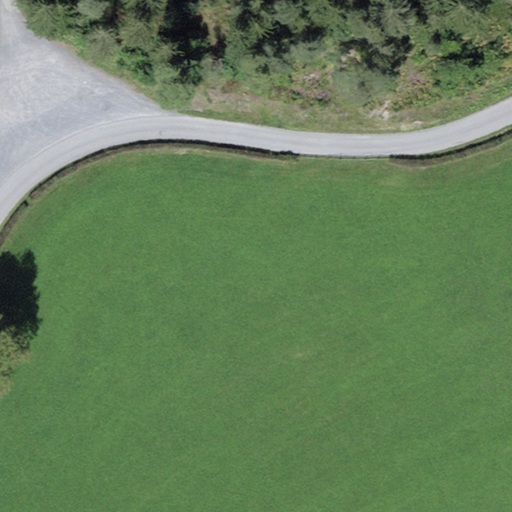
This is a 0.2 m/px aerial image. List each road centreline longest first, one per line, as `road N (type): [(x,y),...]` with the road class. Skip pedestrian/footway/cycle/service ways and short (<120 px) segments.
road 1 (unclassified): [(511,109),(449,136),(385,146),(196,129),(122,133),(47,163),(0,207)]
road 2 (track): [(9,0),(47,163)]
